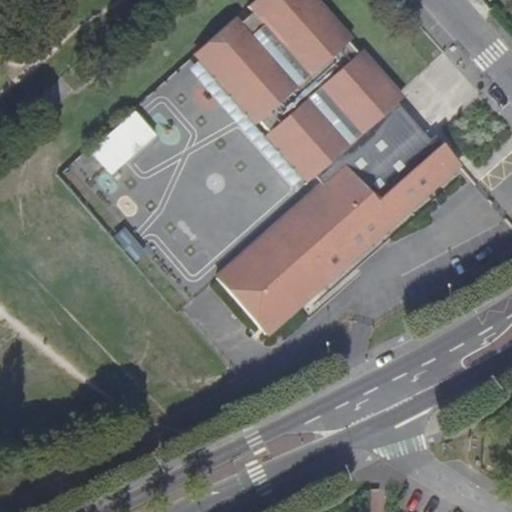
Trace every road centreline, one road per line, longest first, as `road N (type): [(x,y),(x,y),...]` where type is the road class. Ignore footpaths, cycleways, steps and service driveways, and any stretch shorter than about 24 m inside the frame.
road 1 (secondary): [(511,303),(368,385),(111,511)]
road 2 (secondary): [(200,511),(511,354)]
